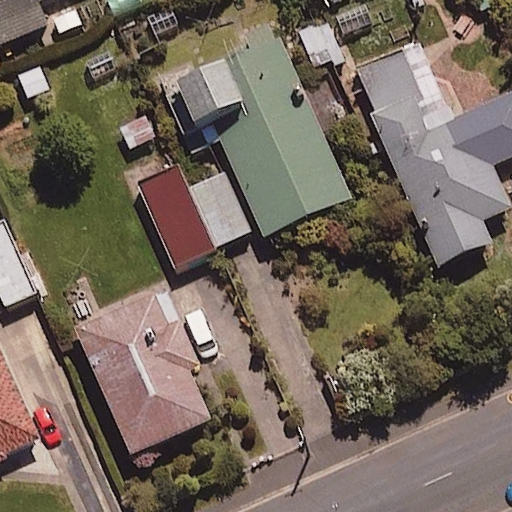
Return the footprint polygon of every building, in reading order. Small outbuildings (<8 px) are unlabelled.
[(0,0),(0,56),(51,36),(41,10),(66,0),(0,0)] [(343,60),(329,23),(300,34),(314,71),(343,60)] [(354,209),(283,52),(167,105),(194,165),(224,151),(268,247),(354,209)] [(511,170),(511,106),(432,142),(417,108),(375,126),(443,279),(497,255),(487,232),(511,221),(511,210),(497,177),(511,170)] [(175,275),(254,239),(226,178),(190,195),(181,175),(137,195),(175,275)] [(41,296),(13,228),(0,233),(0,304),(3,312),(41,296)] [(218,434),(196,385),(205,381),(185,335),(172,340),(157,307),(78,342),(135,471),(218,434)] [(45,450),(0,351),(0,474),(11,469),(9,466),(45,450)]
